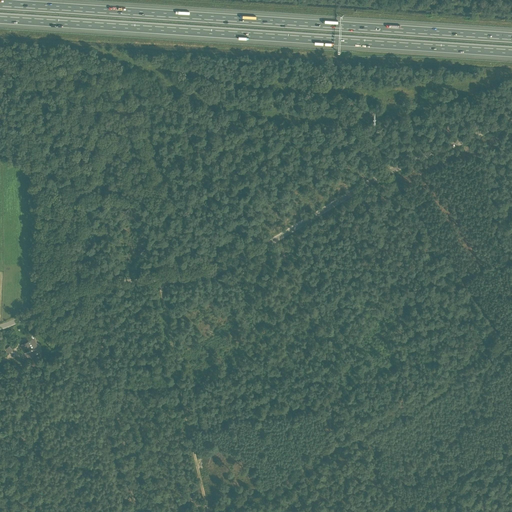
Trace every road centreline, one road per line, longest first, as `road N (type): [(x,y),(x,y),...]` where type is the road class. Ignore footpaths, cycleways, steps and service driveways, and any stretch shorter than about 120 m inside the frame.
road 1 (unclassified): [(511,120),(373,178),(221,269),(86,287),(0,327)]
road 2 (motorway): [(511,37),(0,3)]
road 3 (motorway): [(0,18),(511,51)]
road 4 (track): [(511,353),(334,446),(272,497),(202,511)]
road 5 (track): [(511,351),(390,170),(364,115)]
road 6 (unknown): [(155,511),(105,390),(86,287)]
road 7 (track): [(204,511),(158,281)]
road 8 (track): [(0,426),(56,459),(109,511)]
